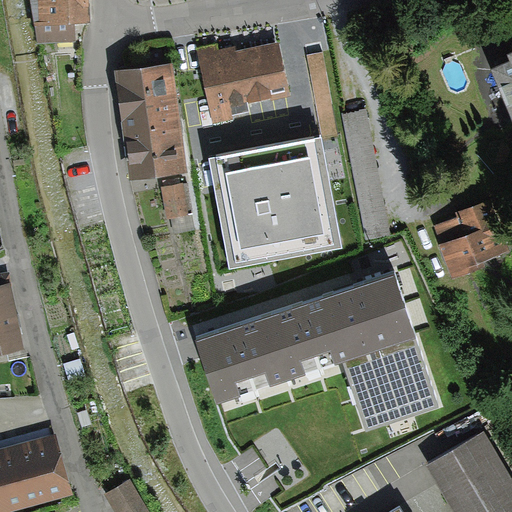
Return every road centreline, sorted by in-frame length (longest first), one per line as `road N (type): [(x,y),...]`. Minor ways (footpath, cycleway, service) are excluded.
road 1 (residential): [(221,511),(171,400),(105,167),(97,87),(105,20)]
road 2 (residential): [(0,147),(49,380),(92,511)]
road 3 (residential): [(264,0),(105,20)]
